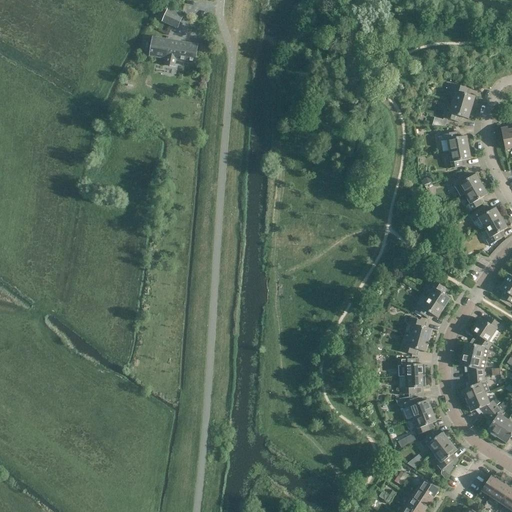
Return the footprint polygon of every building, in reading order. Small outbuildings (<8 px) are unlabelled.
[(183,16),(167,9),(161,22),(177,29),(183,16)] [(175,67),(176,61),(194,64),(198,45),(153,37),(149,57),(168,60),(167,66),(175,67)] [(453,102),(471,108),(475,97),(465,94),(467,88),(454,84),(452,90),(456,91),(453,102)] [(468,119),(471,108),(453,102),(449,113),(445,112),(444,118),(443,120),(434,118),(431,125),(445,126),(447,119),(457,122),(459,116),(468,119)] [(511,148),(511,129),(508,130),(508,128),(501,129),(505,150),(511,148)] [(457,138),(456,132),(442,135),(443,141),(442,141),(444,152),(449,151),(469,148),(466,136),(457,138)] [(469,148),(449,151),(451,162),(447,163),(448,169),(462,167),(461,161),(471,159),(469,148)] [(465,194),(482,184),(476,174),(467,179),(464,174),(452,181),(456,187),(459,185),(465,194)] [(482,184),(465,194),(470,204),(467,206),(470,211),(482,204),(479,200),(488,195),(482,184)] [(487,206),(484,208),(472,215),(475,220),(479,218),(485,228),(501,218),(495,208),(490,211),(487,206)] [(501,218),(485,228),(490,238),(487,240),(490,245),(504,237),(501,232),(507,228),(501,218)] [(511,277),(509,275),(500,289),(505,292),(501,297),(511,303),(511,277)] [(428,297),(444,308),(450,298),(442,293),(445,288),(434,281),(430,286),(434,288),(428,297)] [(437,318),(444,308),(428,297),(423,294),(417,304),(418,304),(414,310),(426,317),(429,313),(437,318)] [(488,342),(500,324),(488,316),(485,321),(480,318),(472,332),(480,337),(488,342)] [(410,336),(429,341),(432,329),(423,327),(424,321),(411,318),(409,324),(413,325),(410,336)] [(429,341),(410,336),(407,346),(403,345),(402,351),(415,355),(416,349),(426,352),(429,341)] [(488,342),(480,337),(477,341),(474,339),(471,344),(465,343),(463,354),(486,360),(489,349),(488,348),(492,344),(488,342)] [(484,376),(483,371),(484,370),(486,360),(463,354),(460,366),(466,367),(467,372),(470,372),(470,377),(484,376)] [(405,377),(425,376),(425,364),(415,365),(415,359),(401,360),(401,366),(405,366),(405,377)] [(425,376),(405,377),(406,388),(402,388),(402,394),(419,394),(419,388),(425,388),(425,376)] [(484,376),(470,377),(470,382),(467,382),(468,387),(462,390),(467,400),(485,393),(489,391),(485,382),(484,381),(484,376)] [(486,415),(497,406),(493,402),(489,403),(485,393),(467,400),(471,411),(480,408),(486,415)] [(414,417),(432,410),(427,399),(421,402),(419,397),(403,403),(406,409),(410,407),(414,417)] [(497,406),(486,415),(489,419),(487,421),(490,425),(487,430),(497,436),(508,420),(498,414),(501,411),(497,406)] [(436,421),(432,410),(414,417),(418,428),(414,430),(416,435),(432,429),(430,424),(436,421)] [(511,423),(508,420),(497,436),(507,443),(511,435),(511,423)] [(434,453),(449,441),(442,432),(437,436),(433,431),(420,442),(424,447),(427,444),(434,453)] [(416,440),(412,434),(406,438),(409,443),(416,440)] [(449,441),(434,453),(441,462),(437,464),(441,469),(443,468),(448,474),(447,475),(448,475),(457,461),(456,461),(456,462),(451,455),(456,450),(449,441)] [(413,460),(407,464),(414,469),(418,466),(413,460)] [(491,475),(481,490),(490,497),(500,481),(491,475)] [(416,488),(432,498),(439,489),(422,478),(416,488)] [(500,481),(490,497),(499,503),(509,487),(500,481)] [(511,489),(509,487),(499,503),(508,509),(511,502),(511,489)] [(410,497),(427,508),(432,498),(416,488),(410,497)] [(404,506),(413,511),(423,511),(427,508),(410,497),(404,506)]
